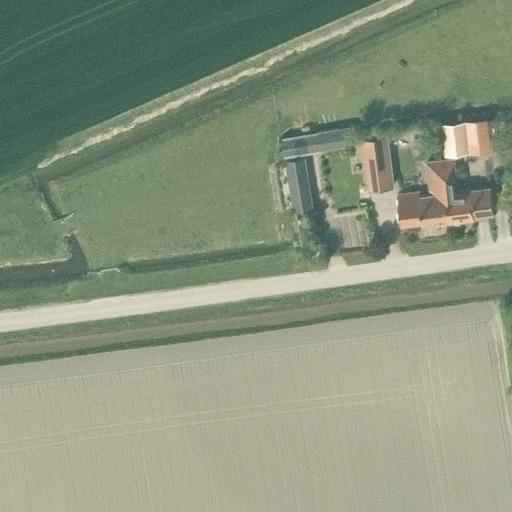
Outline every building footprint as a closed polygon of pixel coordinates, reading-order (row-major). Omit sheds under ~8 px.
[(469,152),(466,120),(441,122),(445,154),(469,152)] [(350,126),(282,137),(285,156),(353,145),(350,126)] [(496,127),(484,127),(483,154),(495,154),(496,127)] [(395,186),(388,135),(359,139),(366,190),(395,186)] [(305,157),(284,160),(292,210),(314,207),(305,157)] [(453,159),(440,161),(447,221),(474,217),(473,215),(493,212),(490,186),(457,191),(453,159)] [(421,224),(447,221),(440,161),(426,163),(430,190),(433,190),(434,194),(418,196),(417,192),(397,195),(401,225),(421,222),(421,224)]
